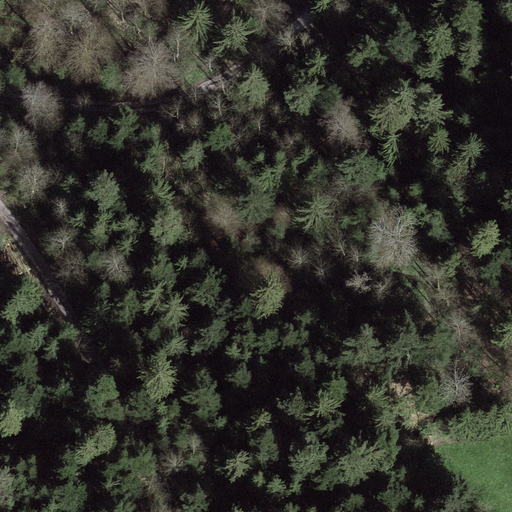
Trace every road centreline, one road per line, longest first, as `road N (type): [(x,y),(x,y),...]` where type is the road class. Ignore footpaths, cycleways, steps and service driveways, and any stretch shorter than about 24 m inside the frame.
road 1 (unclassified): [(0,100),(89,103),(187,93),(250,59),(329,0)]
road 2 (unclassified): [(0,212),(61,298),(175,511)]
road 3 (track): [(267,46),(384,20),(415,0)]
